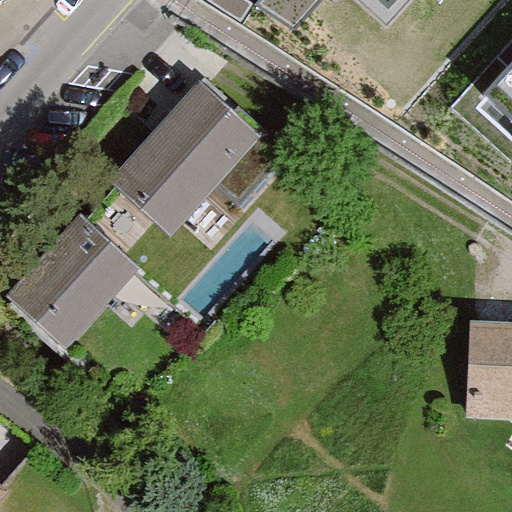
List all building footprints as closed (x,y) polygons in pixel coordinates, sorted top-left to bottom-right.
[(377,0),(392,13),(403,0),(377,0)] [(511,69),(489,95),(511,115),(511,69)] [(201,90),(112,184),(169,238),(211,193),(230,210),(276,161),(201,90)] [(136,275),(80,226),(9,306),(65,355),(136,275)] [(511,328),(476,328),(473,413),(511,413),(511,328)] [(0,496),(0,511),(6,511),(11,506),(0,496)]
